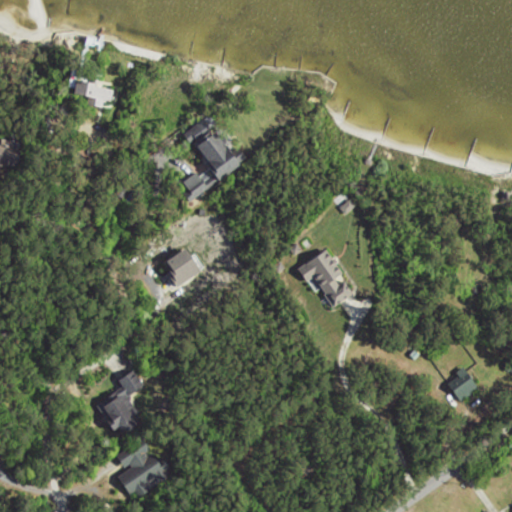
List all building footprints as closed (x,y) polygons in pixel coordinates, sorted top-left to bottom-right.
[(77,98),(110,111),(117,92),(84,80),(77,98)] [(196,147),(221,182),(244,166),(219,131),(196,147)] [(0,167),(19,171),(23,151),(0,146),(0,167)] [(156,265),(164,290),(204,278),(195,252),(156,265)] [(324,290),(331,307),(353,298),(341,271),(335,273),(327,255),(299,267),(311,295),(324,290)] [(464,403),(481,387),(463,369),(446,385),(464,403)] [(118,384),(123,391),(99,408),(119,436),(139,421),(126,403),(146,388),(134,372),(118,384)]
